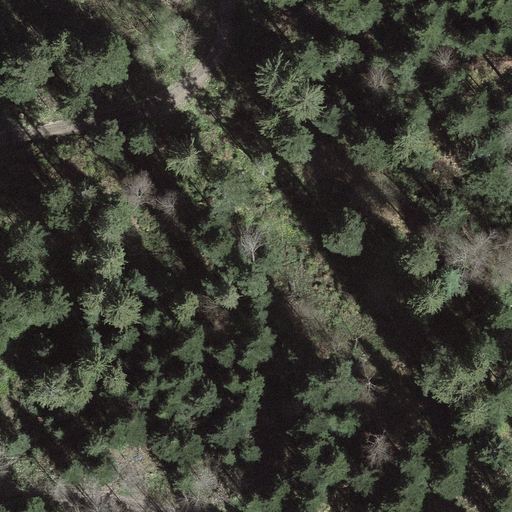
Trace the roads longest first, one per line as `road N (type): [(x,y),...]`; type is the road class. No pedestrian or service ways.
road 1 (track): [(223,0),(227,21),(185,90),(141,110),(0,143)]
road 2 (track): [(0,496),(84,495),(168,511)]
